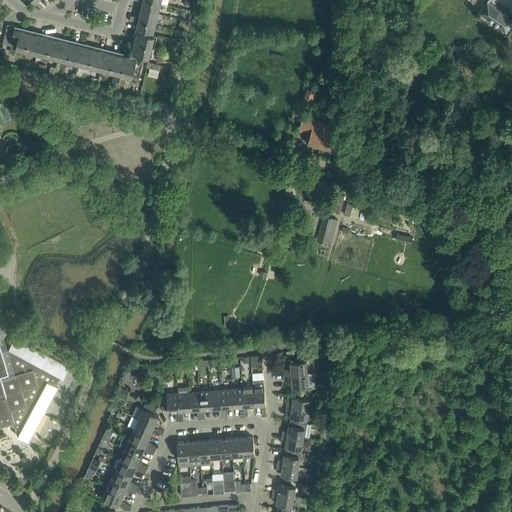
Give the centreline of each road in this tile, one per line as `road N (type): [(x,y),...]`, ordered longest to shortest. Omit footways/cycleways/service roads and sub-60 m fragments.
road 1 (residential): [(136,507),(176,427),(270,421)]
road 2 (residential): [(11,0),(22,10),(111,32),(123,0)]
